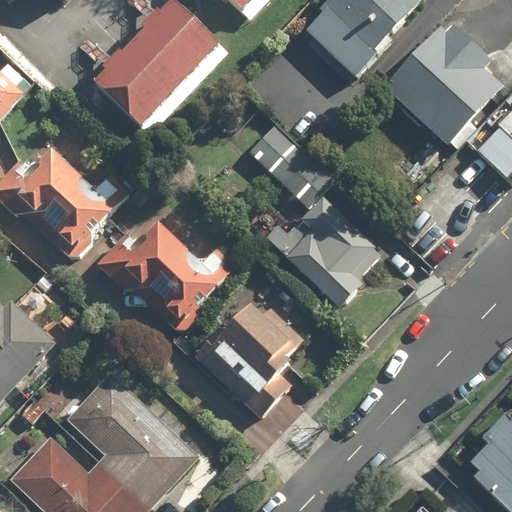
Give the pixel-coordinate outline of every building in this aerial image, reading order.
[(225,50),(176,0),(174,0),(103,70),(152,121),(225,50)] [(383,52),(430,0),(335,0),(327,10),(330,13),(313,31),(334,50),(331,54),(361,81),(386,54),(383,52)] [(489,69),(499,59),(457,18),(392,87),(454,145),(509,87),(489,69)] [(0,78),(0,126),(29,98),(21,89),(30,79),(15,64),(0,78)] [(511,186),(511,124),(481,158),(511,186)] [(337,184),(279,127),(255,151),(313,208),(337,184)] [(0,201),(20,219),(30,208),(68,241),(64,246),(79,260),(134,195),(114,178),(109,183),(64,145),(43,168),(31,157),(0,193),(0,201)] [(273,240),(347,311),(372,286),(368,281),(392,256),(332,198),(295,236),(286,227),(273,240)] [(176,223),(163,237),(142,242),(133,234),(104,266),(128,288),(141,275),(160,293),(173,279),(186,291),(173,305),(191,322),(242,267),(222,248),(214,257),(176,223)] [(0,299),(0,407),(63,345),(17,299),(9,308),(0,299)] [(199,359),(258,411),(299,365),(289,357),(305,340),(263,303),(227,344),(219,337),(199,359)] [(158,511),(207,460),(114,372),(69,422),(108,458),(95,472),(55,435),(14,485),(43,511),(158,511)] [(511,414),(489,438),(496,445),(478,464),(487,472),(481,479),(511,508),(511,414)]
